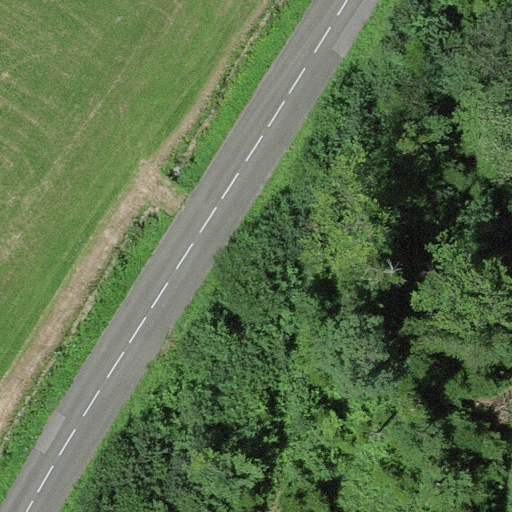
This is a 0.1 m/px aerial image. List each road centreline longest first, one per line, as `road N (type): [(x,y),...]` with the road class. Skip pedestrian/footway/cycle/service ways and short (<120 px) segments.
road 1 (tertiary): [(347,0),(81,402),(18,511)]
road 2 (track): [(274,511),(305,68)]
